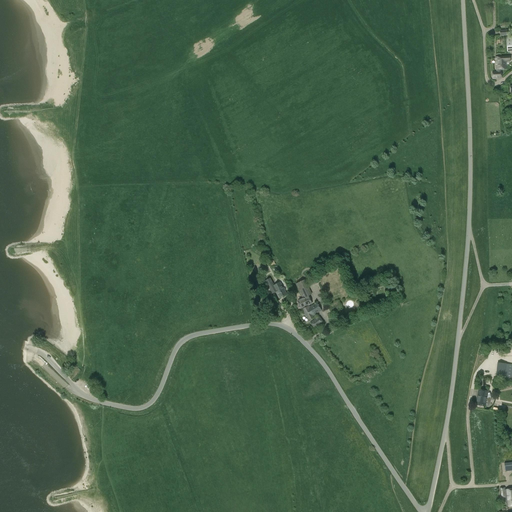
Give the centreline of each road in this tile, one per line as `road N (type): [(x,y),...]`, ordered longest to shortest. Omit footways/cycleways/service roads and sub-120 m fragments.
road 1 (tertiary): [(428,511),(467,240),(461,0)]
road 2 (tertiary): [(29,350),(89,399),(141,408),(157,395),(183,340),(272,323)]
road 3 (tertiary): [(420,511),(329,373),(272,323)]
